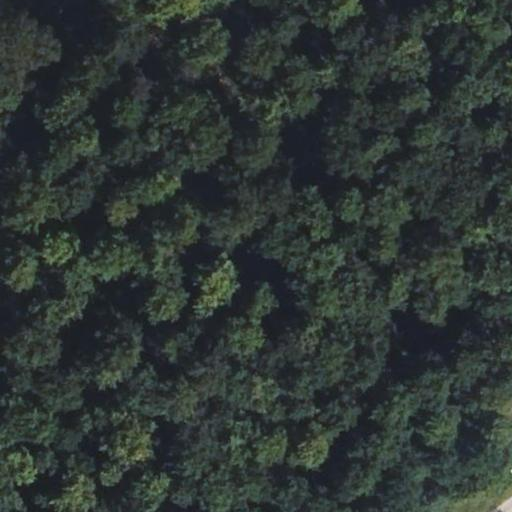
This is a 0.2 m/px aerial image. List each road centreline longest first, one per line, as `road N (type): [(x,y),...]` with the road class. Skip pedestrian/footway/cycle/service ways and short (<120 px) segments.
road 1 (track): [(0,164),(371,353),(511,408)]
road 2 (track): [(0,170),(83,0)]
